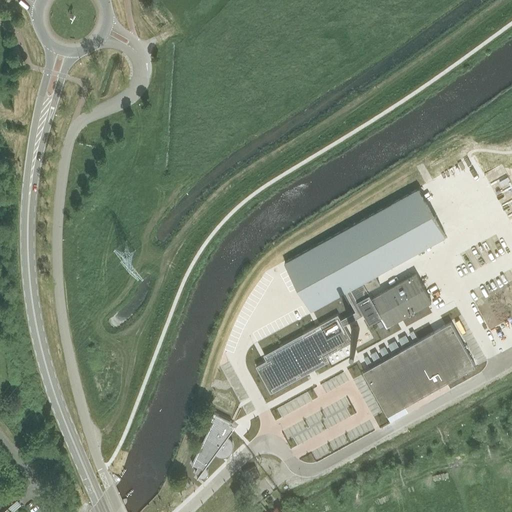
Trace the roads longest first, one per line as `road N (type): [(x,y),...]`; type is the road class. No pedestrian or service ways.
road 1 (unclassified): [(119,511),(70,362),(56,244),(75,125),(135,92),(137,53)]
road 2 (primary): [(102,511),(37,333),(29,194)]
road 3 (primary): [(50,45),(29,194)]
road 4 (primary): [(29,194),(75,52)]
